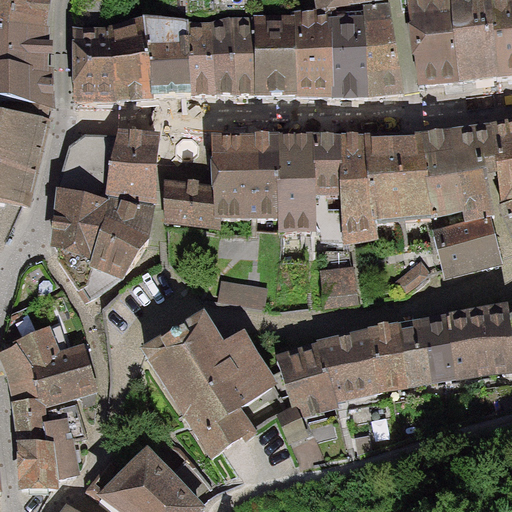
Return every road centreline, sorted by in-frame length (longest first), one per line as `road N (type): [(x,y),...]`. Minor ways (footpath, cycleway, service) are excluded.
road 1 (residential): [(63,119),(414,120),(511,110)]
road 2 (residential): [(219,511),(253,490),(511,414)]
road 3 (residential): [(0,286),(18,246),(36,234),(63,119)]
